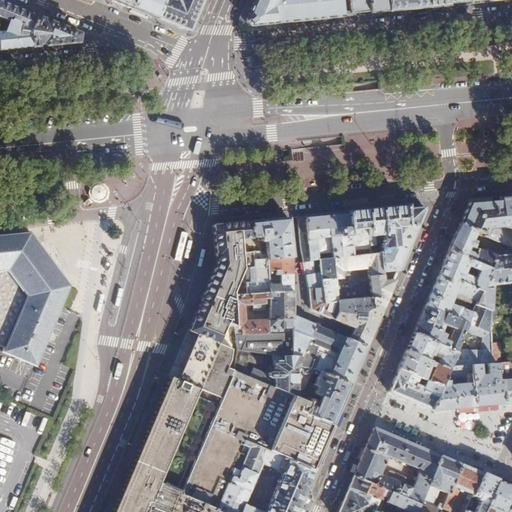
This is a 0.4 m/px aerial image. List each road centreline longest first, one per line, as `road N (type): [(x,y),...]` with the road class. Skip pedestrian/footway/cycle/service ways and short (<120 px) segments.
road 1 (residential): [(453,182),(317,511)]
road 2 (primary): [(169,206),(117,404),(73,511)]
road 3 (residential): [(511,16),(209,41)]
road 4 (residential): [(453,182),(169,206)]
road 5 (primary): [(197,140),(280,133),(361,112)]
road 6 (primary): [(361,112),(297,107),(202,117)]
road 7 (residential): [(139,36),(117,51),(0,64)]
